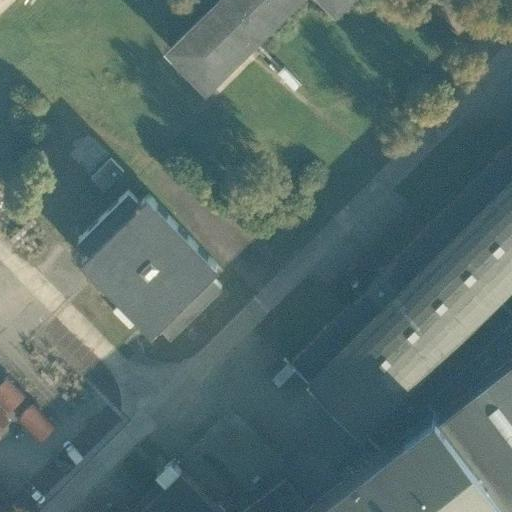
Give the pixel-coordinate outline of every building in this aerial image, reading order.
[(229,0),(169,53),(211,94),(312,0),(331,0),(344,12),(356,0),(229,0)] [(511,143),(289,365),(382,448),(436,407),(511,332),(511,143)] [(97,176),(109,187),(125,169),(113,158),(97,176)] [(218,263),(148,193),(137,205),(127,195),(83,239),(90,246),(81,256),(154,328),(166,316),(180,330),(224,286),(210,272),(218,263)] [(511,511),(511,354),(301,511),(511,511)] [(1,384),(21,407),(38,392),(19,369),(1,384)] [(45,399),(29,414),(52,436),(67,421),(45,399)] [(225,511),(184,472),(143,511),(225,511)] [(0,511),(9,511),(15,507),(0,492),(0,511)]
